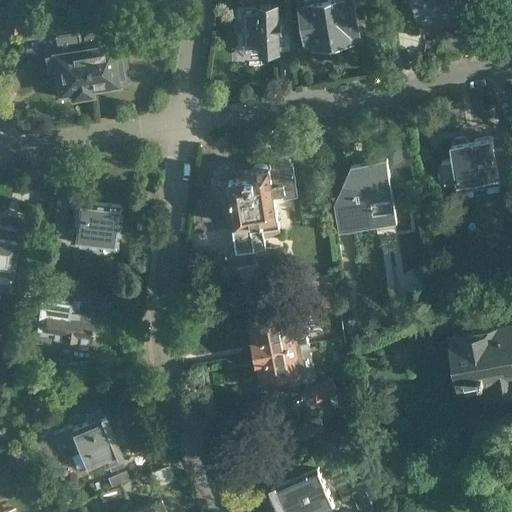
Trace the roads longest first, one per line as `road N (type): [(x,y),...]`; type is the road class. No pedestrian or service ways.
road 1 (residential): [(220,511),(163,379),(149,325),(186,117)]
road 2 (residential): [(511,67),(186,117)]
road 3 (residential): [(186,117),(0,152)]
